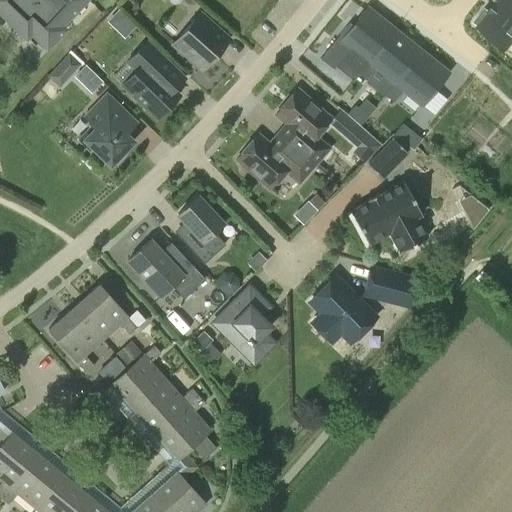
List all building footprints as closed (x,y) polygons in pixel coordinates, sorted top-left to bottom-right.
[(0,0),(0,11),(25,35),(29,30),(45,45),(62,28),(58,24),(80,0),(0,0)] [(487,9),(476,22),(481,26),(480,27),(507,49),(511,42),(511,0),(501,0),(491,13),(487,9)] [(348,22),(319,58),(333,69),(349,48),(366,62),(357,73),(358,74),(394,29),(367,7),(352,25),(348,22)] [(119,10),(109,19),(123,34),(132,24),(119,10)] [(201,69),(229,37),(199,11),(171,42),(201,69)] [(394,29),(358,74),(366,80),(375,69),(393,83),(384,94),(385,95),(421,50),(394,29)] [(175,90),(186,79),(146,40),(126,60),(135,69),(121,83),(155,116),(178,93),(175,90)] [(421,50),(385,95),(393,101),(401,90),(421,106),(448,72),(421,50)] [(68,78),(80,64),(68,53),(55,67),(68,78)] [(277,132),(312,163),(327,146),(313,134),(329,116),(296,88),(275,112),(285,121),(277,132)] [(121,151),(132,139),(113,121),(123,110),(105,93),(83,116),(91,123),(76,138),(88,150),(92,146),(109,163),(113,159),(116,162),(124,154),(121,151)] [(298,180),(312,163),(277,132),(268,143),(256,133),(235,157),(269,186),(284,168),(298,180)] [(383,179),(408,153),(392,138),(367,163),(383,179)] [(427,238),(416,218),(422,215),(403,181),(348,212),(367,246),(388,234),(399,254),(427,238)] [(203,261),(224,242),(212,230),(222,222),(196,194),(177,212),(194,232),(184,241),(203,261)] [(306,202),(294,214),(302,222),(314,211),(306,202)] [(181,273),(149,238),(127,259),(146,280),(145,281),(158,296),(171,284),(182,297),(204,277),(191,263),(181,273)] [(409,308),(417,276),(370,264),(361,296),(409,308)] [(224,293),(233,292),(238,285),(237,277),(231,271),(222,272),(217,279),(217,287),(224,293)] [(349,339),(374,314),(335,274),(309,300),(321,311),(312,321),(331,339),(340,330),(349,339)] [(72,305),(101,338),(119,322),(129,334),(145,319),(136,310),(128,317),(98,283),(72,305)] [(258,314),(268,304),(257,293),(243,306),(235,298),(212,321),(253,361),(272,341),(262,331),(269,325),(258,314)] [(83,354),(101,338),(72,305),(47,328),(86,371),(93,365),(83,354)] [(125,365),(140,352),(130,340),(115,353),(125,365)] [(133,408),(166,379),(150,362),(160,353),(153,346),(144,354),(143,353),(110,382),(133,408)] [(118,375),(126,368),(115,356),(107,363),(118,375)] [(153,431),(197,395),(191,388),(181,397),(166,379),(133,408),(153,431)] [(197,395),(153,431),(177,457),(209,428),(194,411),(203,402),(197,395)] [(0,496),(36,452),(10,431),(0,443),(0,478),(2,480),(0,482),(0,496)] [(34,506),(62,473),(36,452),(0,496),(0,497),(8,504),(17,492),(34,506)] [(151,493),(167,511),(194,511),(205,503),(176,470),(151,493)] [(71,511),(87,493),(62,473),(34,506),(41,511),(71,511)] [(109,511),(87,493),(71,511),(109,511)] [(167,511),(151,493),(128,511),(167,511)]
